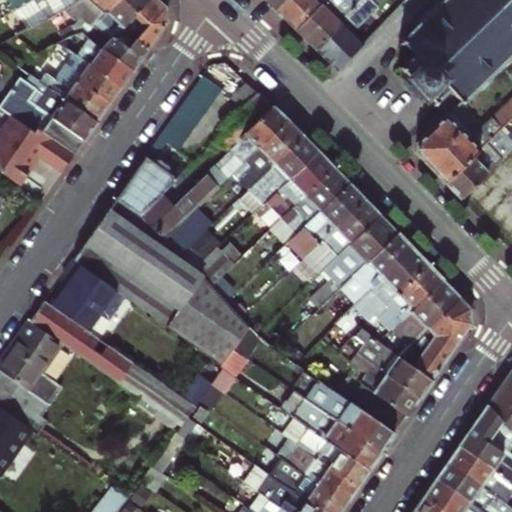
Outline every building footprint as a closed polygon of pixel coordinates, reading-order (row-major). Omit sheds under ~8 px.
[(53,15),(79,1),(79,0),(34,0),(20,8),(5,16),(18,35),(53,15)] [(77,34),(83,39),(118,0),(79,0),(79,1),(53,15),(77,34)] [(102,51),(121,30),(149,0),(118,0),(83,39),(87,43),(100,53),(102,51)] [(146,52),(165,24),(166,8),(157,0),(149,0),(121,30),(146,52)] [(262,0),(273,10),(282,0),(262,0)] [(282,0),(273,10),(293,31),(324,0),(282,0)] [(341,0),(324,0),(293,31),(316,53),(342,26),(340,24),(353,11),(341,0)] [(363,0),(363,1),(353,11),(340,24),(342,26),(316,53),(335,72),(362,44),(351,33),(375,8),(366,0),(363,0)] [(362,0),(341,0),(353,11),(363,1),(362,0)] [(511,0),(436,0),(415,20),(416,24),(412,27),(414,29),(404,40),(401,37),(399,39),(402,42),(399,44),(401,46),(403,43),(415,55),(403,68),(396,67),(396,70),(401,70),(405,74),(431,101),(433,106),(436,105),(445,115),(446,114),(447,115),(458,105),(459,105),(461,104),(463,106),(466,104),(464,101),(474,92),(475,93),(479,90),(482,90),(510,64),(508,62),(511,58),(511,0)] [(131,73),(146,52),(121,30),(102,51),(131,73)] [(120,88),(131,73),(102,51),(100,53),(87,43),(76,57),(120,88)] [(108,106),(120,88),(76,57),(66,51),(54,68),(108,106)] [(95,124),(108,106),(54,68),(42,86),(46,89),(95,124)] [(427,105),(431,101),(405,74),(400,78),(405,83),(402,85),(419,103),(422,100),(427,105)] [(157,139),(176,152),(220,89),(201,76),(157,139)] [(74,155),(95,124),(46,89),(43,94),(29,85),(19,77),(0,103),(0,109),(11,117),(33,132),(36,128),(74,155)] [(43,94),(46,89),(42,86),(33,80),(29,85),(43,94)] [(219,105),(231,115),(254,93),(243,82),(219,105)] [(232,142),(234,140),(269,107),(254,93),(231,115),(218,128),(232,142)] [(224,178),(228,174),(283,119),(269,107),(234,140),(236,142),(204,175),(211,182),(219,173),(224,178)] [(511,118),(502,109),(478,132),(478,137),(472,142),(447,115),(446,114),(445,115),(416,143),(415,153),(443,182),(495,133),(511,118)] [(33,132),(11,117),(0,132),(0,173),(18,186),(38,156),(62,172),(74,155),(36,128),(33,132)] [(257,177),(272,162),(300,135),(283,119),(228,174),(243,190),(257,177)] [(460,198),(511,150),(495,133),(443,182),(460,198)] [(253,211),(260,204),(317,151),(300,135),(272,162),(257,177),(243,190),(238,196),(253,211)] [(253,211),(268,228),(332,167),(317,151),(260,204),(253,211)] [(169,174),(173,177),(180,168),(158,152),(151,163),(158,162),(167,167),(169,174)] [(114,201),(139,217),(160,196),(176,179),(173,177),(169,174),(167,167),(158,162),(151,163),(144,158),(114,201)] [(284,244),(287,241),(347,183),(332,167),(268,228),(284,244)] [(151,226),(163,239),(195,208),(216,187),(211,182),(204,175),(172,206),(160,196),(139,217),(151,226)] [(287,241),(302,257),(363,199),(347,183),(287,241)] [(317,274),(323,268),(378,215),(363,199),(302,257),(317,274)] [(166,322),(205,281),(193,268),(179,254),(163,239),(151,226),(139,217),(114,201),(74,259),(128,296),(166,322)] [(179,254),(193,240),(210,223),(195,208),(163,239),(179,254)] [(323,268),(340,285),(395,233),(378,215),(323,268)] [(340,285),(356,302),(411,249),(395,233),(340,285)] [(193,268),(207,255),(193,240),(179,254),(193,268)] [(205,281),(209,285),(233,263),(217,245),(207,255),(193,268),(205,281)] [(371,318),(373,316),(425,264),(411,249),(356,302),(371,318)] [(310,281),(317,274),(302,257),(294,264),(310,281)] [(112,320),(128,296),(74,259),(63,275),(67,278),(71,280),(59,298),(95,322),(101,313),(112,320)] [(384,317),(394,327),(442,281),(425,264),(373,316),(378,322),(384,317)] [(52,309),(59,298),(71,280),(67,278),(48,306),(52,309)] [(230,347),(245,325),(209,285),(205,281),(166,322),(217,366),(230,347)] [(415,339),(426,329),(458,298),(442,281),(394,327),(391,330),(396,334),(403,327),(415,339)] [(87,334),(95,322),(59,298),(52,309),(87,334)] [(413,367),(431,380),(469,325),(469,309),(458,298),(426,329),(433,335),(413,367)] [(131,363),(87,334),(52,309),(48,306),(43,303),(42,303),(27,324),(56,344),(63,348),(116,385),(131,363)] [(48,356),(56,344),(27,324),(19,335),(48,356)] [(56,344),(48,356),(19,335),(11,347),(47,372),(63,348),(56,344)] [(431,380),(413,367),(404,360),(398,356),(378,342),(369,335),(356,354),(418,398),(431,380)] [(58,390),(42,379),(47,372),(11,347),(0,362),(0,374),(46,407),(58,390)] [(219,367),(229,374),(242,356),(230,347),(217,366),(219,367)] [(398,356),(404,360),(407,356),(402,352),(398,356)] [(408,413),(418,398),(356,354),(354,353),(349,359),(367,372),(361,381),(363,382),(408,413)] [(185,418),(192,406),(131,363),(116,385),(178,427),(185,418)] [(207,385),(221,395),(233,377),(229,374),(219,367),(207,385)] [(511,432),(511,431),(511,369),(486,406),(511,432)] [(38,418),(46,407),(0,374),(0,410),(30,432),(37,437),(46,424),(38,418)] [(380,453),(393,435),(348,403),(315,380),(302,398),(380,453)] [(393,435),(408,413),(363,382),(348,403),(393,435)] [(368,471),(380,453),(302,398),(289,416),(368,471)] [(457,446),(488,467),(511,432),(486,406),(457,446)] [(0,475),(30,432),(0,410),(0,475)] [(356,487),(368,471),(289,416),(277,433),(282,436),(356,487)] [(174,434),(184,441),(191,432),(195,425),(185,418),(178,427),(174,434)] [(232,459),(236,453),(195,425),(191,432),(232,459)] [(163,450),(174,457),(184,441),(174,434),(163,450)] [(345,504),(356,487),(282,436),(271,453),(281,460),(345,504)] [(504,490),(494,483),(500,475),(488,467),(457,446),(446,463),(498,500),(504,490)] [(176,459),(188,466),(194,456),(183,449),(176,459)] [(149,466),(161,475),(174,457),(163,450),(163,451),(160,450),(149,466)] [(320,511),(339,511),(345,504),(281,460),(269,476),(272,478),(320,511)] [(508,511),(511,508),(498,500),(446,463),(434,481),(480,511),(481,511),(487,504),(493,509),(491,511),(492,511),(508,511)] [(137,482),(152,492),(163,476),(161,475),(149,466),(137,482)] [(286,511),(320,511),(272,478),(260,493),(286,511)] [(480,511),(434,481),(422,497),(441,511),(480,511)] [(286,511),(260,493),(258,492),(247,507),(254,511),(286,511)] [(441,511),(422,497),(412,511),(441,511)]
